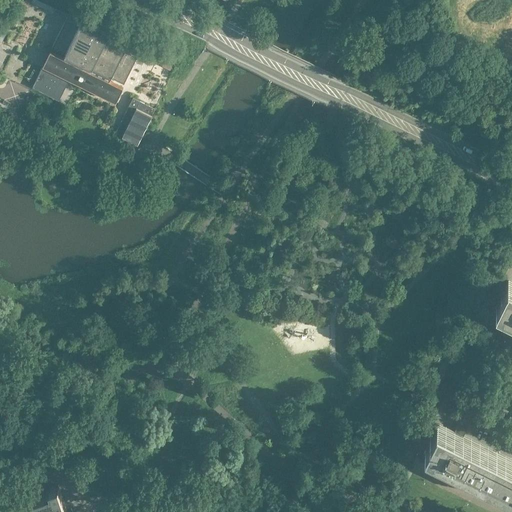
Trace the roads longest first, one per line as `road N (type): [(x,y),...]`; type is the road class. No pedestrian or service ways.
road 1 (secondary): [(122,0),(511,188)]
road 2 (secondary): [(511,171),(163,0)]
